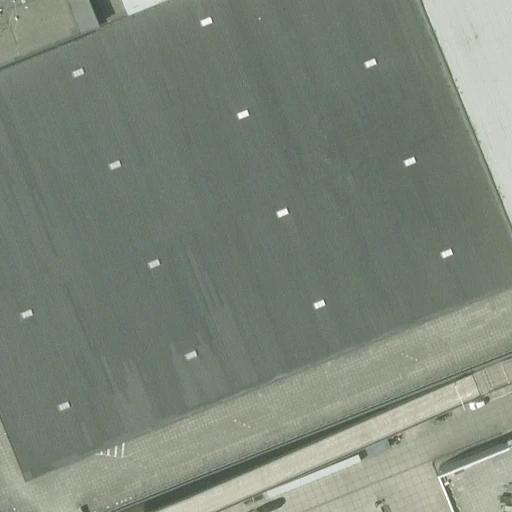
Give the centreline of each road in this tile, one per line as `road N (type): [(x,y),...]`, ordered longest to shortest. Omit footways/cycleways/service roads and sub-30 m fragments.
road 1 (unknown): [(64,511),(53,473),(511,291)]
road 2 (unknown): [(511,392),(240,511)]
